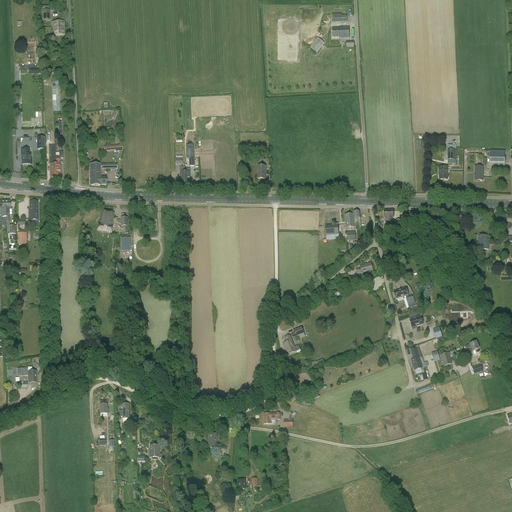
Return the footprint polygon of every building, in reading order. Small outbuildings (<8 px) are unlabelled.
[(332,23),(347,22),(347,16),(342,16),(342,14),(332,15),(332,23)] [(54,36),(64,35),(64,22),(53,23),(53,29),(52,29),(51,31),(51,33),(52,34),(53,34),(54,36)] [(332,29),(333,38),(339,38),(339,39),(349,38),(349,27),(338,28),(339,29),(332,29)] [(324,45),(325,44),(324,43),(320,40),(318,38),(310,47),(317,53),(324,45)] [(45,137),(36,138),(37,149),(45,149),(45,137)] [(448,160),(456,160),(456,147),(456,146),(448,145),(448,150),(448,160)] [(28,155),(28,150),(21,150),(21,156),(22,156),(22,165),(32,165),(31,159),(30,159),(30,155),(28,155)] [(505,151),(490,151),(489,163),(504,163),(505,151)] [(55,156),(56,164),(56,170),(55,170),(55,174),(61,174),(60,159),(63,159),(63,152),(59,153),(59,156),(55,156)] [(50,164),(50,178),(61,178),(61,174),(55,174),(55,170),(56,170),(56,164),(50,164)] [(90,185),(101,185),(106,185),(106,178),(101,178),(101,170),(117,169),(117,164),(90,165),(90,178),(89,178),(89,180),(90,180),(90,185)] [(257,179),(265,180),(266,166),(258,166),(257,179)] [(475,167),(475,181),(483,181),(483,177),(483,167),(479,167),(475,167)] [(447,170),(447,168),(443,168),(438,168),(438,175),(439,175),(439,180),(447,180),(448,179),(448,177),(447,176),(447,170)] [(28,212),(29,220),(38,220),(38,212),(38,202),(29,202),(30,212),(28,212)] [(393,218),(393,210),(384,211),(384,218),(385,218),(385,225),(386,225),(386,228),(393,228),(393,224),(393,218)] [(98,225),(97,231),(111,233),(112,227),(114,213),(101,212),(99,225),(98,225)] [(359,212),(353,212),(353,214),(354,227),(355,227),(361,227),(359,212)] [(355,227),(354,227),(353,214),(344,215),(346,228),(355,228),(355,227)] [(121,218),(121,227),(125,226),(125,232),(129,232),(129,226),(130,226),(130,217),(121,218)] [(325,227),(326,236),(339,235),(338,225),(325,227)] [(355,232),(347,233),(347,241),(356,240),(355,232)] [(477,250),(488,250),(488,241),(487,241),(486,236),(479,236),(479,243),(476,243),(477,250)] [(121,251),(130,251),(131,251),(131,238),(130,238),(121,238),(121,251)] [(361,274),(373,271),(371,264),(360,267),(360,269),(356,270),(357,275),(361,274)] [(396,300),(404,297),(405,299),(406,299),(409,307),(417,305),(414,295),(408,297),(405,288),(393,292),(396,300)] [(409,321),(412,328),(423,324),(421,317),(409,321)] [(302,327),(293,331),(295,333),(291,335),(293,338),(304,334),(302,327)] [(440,330),(433,332),(434,333),(435,339),(439,338),(442,337),(440,331),(440,330)] [(288,355),(300,350),(298,346),(295,347),(290,336),(285,338),(287,342),(283,344),(288,355)] [(473,352),(479,349),(476,342),(465,347),(468,354),(473,352)] [(414,371),(415,370),(416,373),(422,372),(421,369),(422,368),(419,358),(420,358),(417,348),(411,350),(413,360),(411,360),(414,371)] [(434,362),(440,360),(437,352),(432,354),(434,362)] [(444,367),(452,364),(448,353),(440,356),(444,367)] [(479,374),(483,373),(481,365),(472,368),(475,375),(478,373),(479,374)] [(28,372),(28,383),(37,383),(37,372),(28,372)] [(100,405),(101,414),(108,414),(108,410),(107,411),(107,404),(100,405)] [(129,419),(129,404),(122,404),(122,411),(119,411),(119,417),(123,417),(123,419),(129,419)] [(264,425),(270,424),(270,420),(280,420),(280,413),(263,414),(264,425)] [(207,448),(216,449),(219,449),(219,450),(219,451),(219,452),(220,453),(221,453),(222,453),(223,453),(223,454),(224,454),(225,453),(226,452),(226,451),(226,449),(225,447),(224,446),(223,446),(222,446),(222,445),(221,445),(217,444),(218,434),(209,433),(207,448)] [(160,446),(150,446),(150,458),(160,458),(160,446)] [(220,460),(220,468),(227,468),(227,465),(229,465),(229,463),(230,463),(230,458),(229,458),(229,457),(224,457),(224,460),(220,460)] [(261,487),(258,487),(259,492),(263,492),(262,487),(268,486),(267,477),(262,478),(263,484),(261,484),(261,487)] [(237,481),(238,490),(247,489),(246,480),(237,481)]
